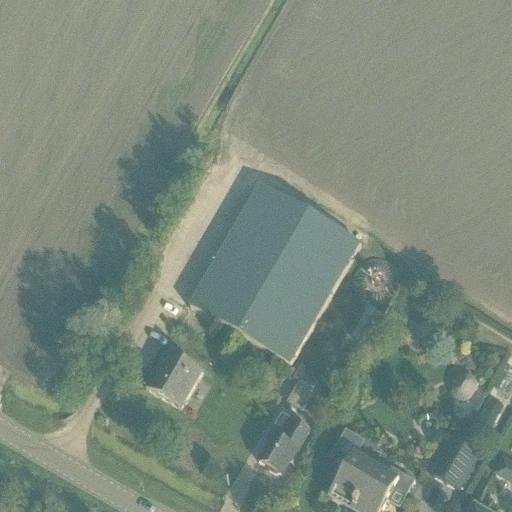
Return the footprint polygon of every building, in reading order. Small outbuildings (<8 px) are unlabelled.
[(262,188),(190,311),(292,370),(363,248),(262,188)] [(374,296),(371,304),(374,305),(378,305),(382,305),(386,304),(389,302),(392,300),(395,297),(397,294),(399,291),(400,287),(400,283),(400,279),(399,276),(397,272),(395,269),(393,266),(390,264),(386,262),(382,261),(379,260),(375,261),(371,261),(368,263),(364,265),(361,267),(359,270),(357,274),(356,277),(355,281),(355,285),(356,289),(357,292),(359,295),(361,298),(367,292),(374,296)] [(416,321),(413,322),(411,324),(410,327),(410,330),(413,333),(418,336),(417,338),(418,342),(420,344),(423,345),(427,344),(429,342),(434,345),(437,346),(440,345),(443,343),(443,340),(443,337),(440,334),(419,322),(416,321)] [(205,375),(168,354),(146,391),(183,413),(205,375)] [(314,390),(318,383),(322,377),(303,366),(295,379),(301,383),(288,405),(302,414),(316,392),(314,390)] [(471,377),(469,376),(468,376),(466,376),(465,376),(463,376),(461,377),(459,378),(457,379),(456,380),(451,391),(451,393),(451,394),(451,396),(452,398),(453,400),(454,401),(455,402),(456,403),(457,404),(458,404),(461,405),(464,405),(466,405),(467,404),(469,403),(470,402),(471,402),(472,400),(477,392),(478,390),(478,389),(478,387),(478,386),(477,384),(477,382),(476,381),(475,380),(474,378),(472,377),(471,377)] [(504,409),(492,402),(481,423),(493,430),(504,409)] [(258,463),(282,477),(307,436),(282,421),(258,463)] [(347,434),(330,462),(348,472),(333,495),(362,511),(384,511),(389,505),(396,494),(407,500),(416,485),(391,471),(388,475),(357,457),(364,444),(347,434)] [(451,443),(431,478),(461,494),(480,459),(451,443)] [(511,464),(504,460),(495,476),(511,486),(511,464)]
